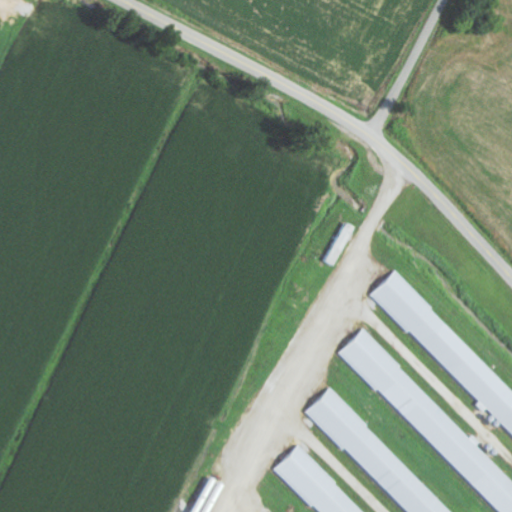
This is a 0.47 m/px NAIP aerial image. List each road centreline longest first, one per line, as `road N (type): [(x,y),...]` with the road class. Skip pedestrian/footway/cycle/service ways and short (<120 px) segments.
road 1 (tertiary): [(122,0),(362,132),(425,184),(511,276)]
road 2 (residential): [(444,0),(372,140)]
